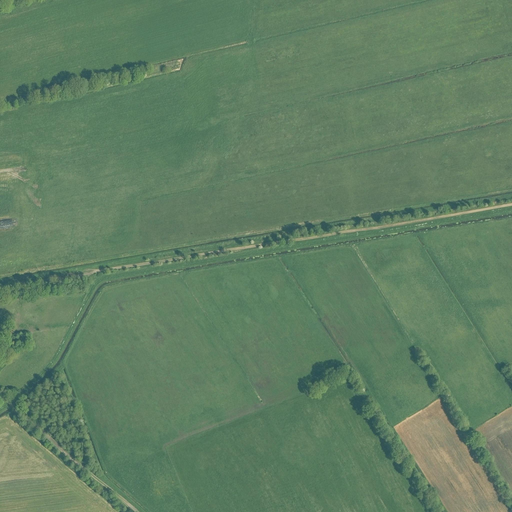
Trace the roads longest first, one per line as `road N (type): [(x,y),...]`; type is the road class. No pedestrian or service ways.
road 1 (track): [(0,287),(511,204)]
road 2 (track): [(135,511),(0,396)]
